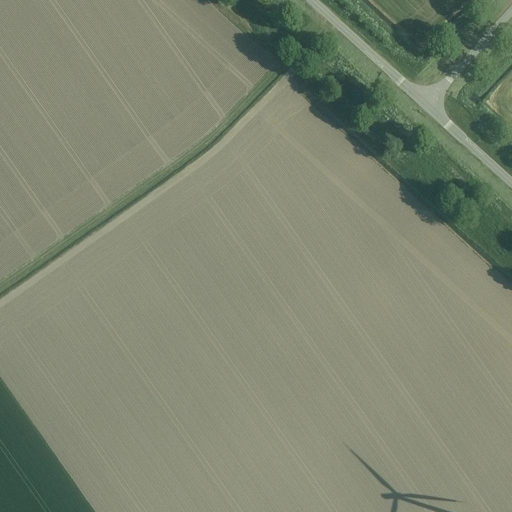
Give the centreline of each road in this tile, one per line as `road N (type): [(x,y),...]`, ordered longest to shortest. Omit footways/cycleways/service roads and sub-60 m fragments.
road 1 (unclassified): [(426,104),(309,0)]
road 2 (residential): [(426,104),(511,10)]
